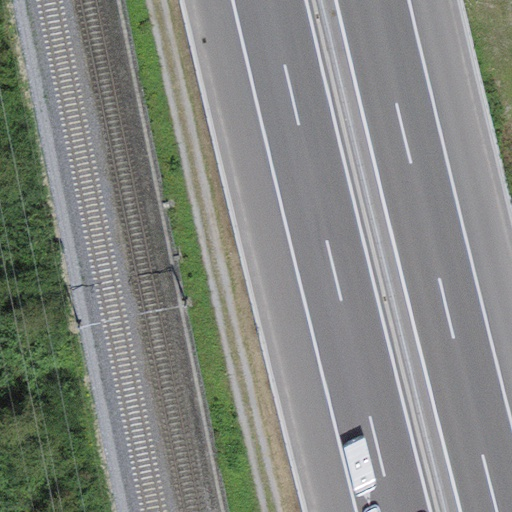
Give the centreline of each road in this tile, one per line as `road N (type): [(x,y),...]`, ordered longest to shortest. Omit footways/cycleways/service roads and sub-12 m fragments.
road 1 (motorway): [(497,511),(372,0)]
road 2 (motorway): [(269,0),(393,511)]
road 3 (track): [(156,0),(273,511)]
